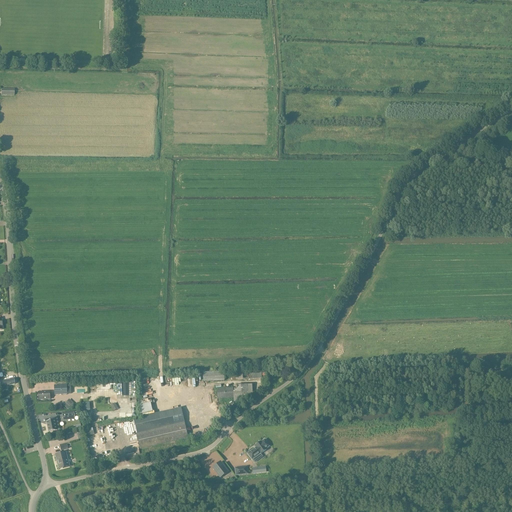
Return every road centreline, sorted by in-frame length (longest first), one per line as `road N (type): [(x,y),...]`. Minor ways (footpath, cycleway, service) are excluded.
road 1 (unclassified): [(48,485),(210,448),(320,345),(402,182),(511,109)]
road 2 (unclassified): [(48,485),(15,347),(0,185)]
